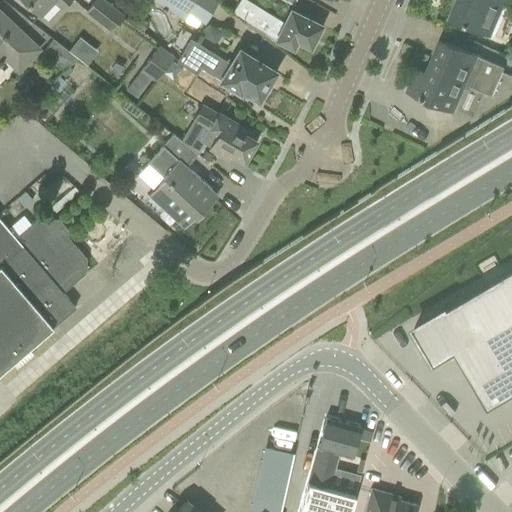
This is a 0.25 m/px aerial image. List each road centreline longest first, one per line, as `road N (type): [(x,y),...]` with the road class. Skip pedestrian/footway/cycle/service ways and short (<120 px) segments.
road 1 (secondary): [(511,129),(192,340),(0,492)]
road 2 (secondary): [(25,511),(218,363),(511,170)]
road 3 (unclassified): [(117,511),(289,373),(325,358),(346,361),(494,511)]
road 4 (residential): [(328,132),(383,0)]
road 5 (residential): [(226,271),(280,187),(305,168)]
